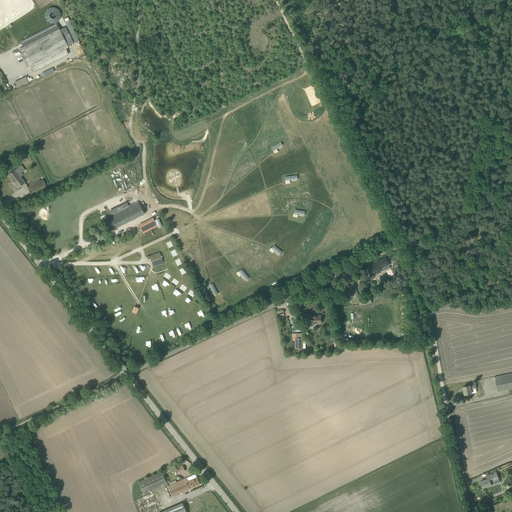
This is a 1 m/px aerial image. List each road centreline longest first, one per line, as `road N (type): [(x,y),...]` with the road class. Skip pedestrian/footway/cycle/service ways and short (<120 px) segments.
road 1 (unclassified): [(124,372),(406,241)]
road 2 (unclassified): [(124,372),(0,216)]
road 3 (track): [(320,65),(406,241)]
road 4 (unclassified): [(234,511),(124,372)]
road 5 (track): [(406,241),(446,405)]
road 6 (track): [(124,372),(0,435)]
